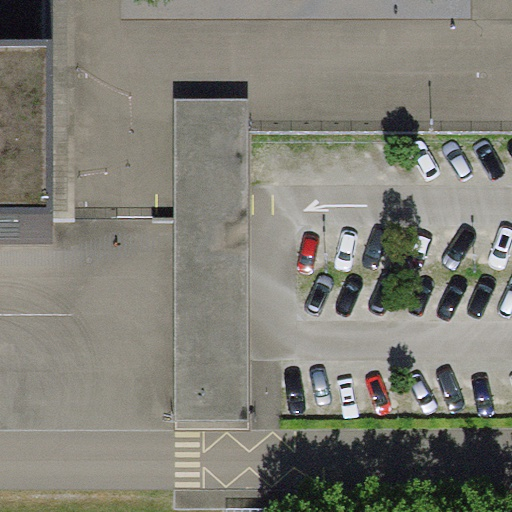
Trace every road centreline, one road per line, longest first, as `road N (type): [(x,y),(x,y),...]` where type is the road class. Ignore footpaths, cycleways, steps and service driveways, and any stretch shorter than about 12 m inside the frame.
road 1 (unknown): [(64,97),(56,461)]
road 2 (unknown): [(511,74),(488,86),(235,93)]
road 3 (unknown): [(235,93),(64,97)]
road 4 (unknown): [(235,93),(265,212)]
